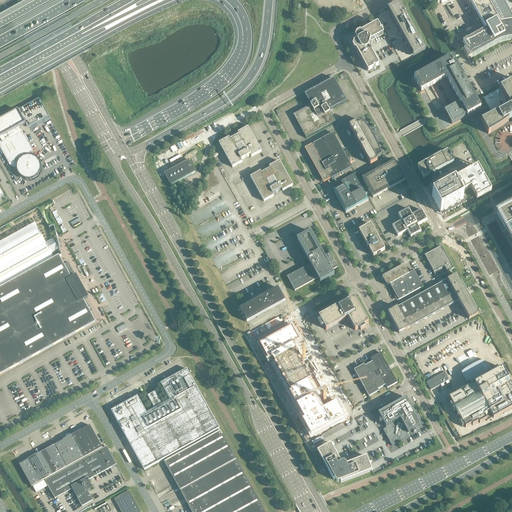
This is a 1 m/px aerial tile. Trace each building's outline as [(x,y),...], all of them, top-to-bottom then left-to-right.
[(491,7),(496,5),(493,0),(492,0),(488,2),(487,0),(435,0),(437,3),(441,2),(441,3),(442,4),(448,0),(467,0),(470,5),(472,4),(479,17),(486,30),(463,42),(466,49),(463,50),(468,59),(495,44),(497,43),(499,42),(501,41),(504,41),(505,40),(507,40),(508,40),(510,39),(511,39),(511,21),(511,22),(508,22),(503,23),(500,24),(491,7)] [(425,50),(399,4),(387,10),(396,26),(395,27),(398,32),(399,31),(413,57),(425,50)] [(370,49),(373,40),(383,35),(383,34),(382,31),(380,30),(381,29),(378,24),(377,23),(361,32),(359,32),(356,34),(356,35),(355,36),(358,40),(357,42),(353,44),(353,45),(367,71),(368,72),(373,69),(374,67),(375,68),(378,66),(379,65),(370,49)] [(480,108),(452,57),(414,79),(421,92),(446,78),(452,87),(449,89),(453,94),(455,93),(461,104),(458,105),(457,104),(444,111),(451,124),(465,117),(464,116),(466,114),(467,116),(480,108)] [(329,111),(346,102),(334,79),(304,95),(311,106),(293,115),(306,138),(335,122),(329,111)] [(511,81),(500,88),(503,93),(506,99),(510,105),(511,103),(511,81)] [(511,103),(510,105),(481,121),(488,134),(494,131),(496,130),(498,128),(500,127),(503,125),(505,123),(508,121),(508,119),(511,118),(511,120),(511,103)] [(33,119),(26,123),(24,119),(23,119),(18,110),(0,120),(0,149),(1,149),(9,164),(7,165),(17,183),(22,177),(25,179),(30,180),(34,178),(38,175),(40,171),(40,166),(41,166),(40,162),(39,163),(39,162),(36,159),(47,145),(33,119)] [(375,140),(374,139),(374,138),(373,138),(373,137),(373,136),(372,135),(371,134),(371,133),(370,132),(369,131),(369,130),(368,129),(367,128),(367,127),(366,126),(365,125),(364,124),(363,123),(363,122),(357,125),(356,123),(349,126),(370,165),(377,161),(376,159),(381,156),(381,154),(380,153),(380,152),(380,151),(379,150),(379,148),(378,147),(378,146),(377,145),(377,144),(376,143),(375,142),(375,140)] [(261,152),(248,127),(238,133),(239,135),(230,139),(229,138),(219,143),(232,168),(242,162),(241,160),(250,156),(251,157),(261,152)] [(352,167),(335,136),(333,133),(313,144),(314,145),(313,146),(312,146),(311,145),(305,149),(318,172),(318,173),(323,183),(330,179),(329,176),(330,175),(332,178),(352,167)] [(435,173),(454,162),(451,158),(452,158),(453,157),(453,156),(452,155),(451,155),(450,156),(448,151),(428,162),(424,164),(417,168),(424,179),(430,175),(431,176),(432,177),(433,177),(433,176),(434,176),(435,175),(435,174),(435,173)] [(171,186),(195,172),(188,160),(164,174),(171,186)] [(293,186),(279,161),(269,167),(270,169),(261,174),(260,172),(250,177),(264,202),(274,196),(273,194),(282,190),(283,191),(293,186)] [(405,180),(401,173),(400,174),(399,173),(399,172),(400,172),(400,171),(400,170),(399,170),(399,169),(398,169),(398,170),(397,168),(398,167),(394,161),(362,178),(367,187),(368,186),(369,188),(368,189),(373,198),(405,180)] [(451,187),(432,197),(440,213),(463,201),(459,194),(472,187),(478,198),(490,192),(478,169),(456,180),(449,182),(451,187)] [(365,195),(362,190),(364,189),(355,173),(341,181),(343,186),(333,191),(339,201),(340,200),(341,203),(340,204),(346,213),(368,201),(366,196),(364,196),(365,195)] [(495,220),(496,220),(511,250),(511,206),(493,216),(495,220)] [(417,226),(427,220),(421,210),(412,215),(408,209),(398,215),(402,221),(392,226),(398,236),(407,231),(411,237),(421,232),(419,229),(417,226)] [(79,218),(71,223),(73,227),(82,223),(79,218)] [(0,374),(95,322),(83,300),(87,298),(81,287),(75,276),(71,278),(63,264),(59,257),(59,256),(54,259),(53,258),(54,257),(52,254),(59,250),(53,239),(46,243),(35,223),(0,242),(0,374)] [(380,242),(378,239),(378,238),(370,224),(366,227),(365,226),(363,227),(364,228),(359,231),(367,245),(366,246),(368,249),(369,248),(369,249),(373,256),(378,254),(378,255),(381,254),(380,253),(385,250),(380,242)] [(338,268),(330,253),(330,254),(324,257),(310,233),(311,232),(297,240),(311,265),(287,277),(295,291),(318,278),(320,281),(333,273),(331,271),(337,267),(338,268)] [(454,269),(441,247),(430,253),(424,256),(427,261),(433,272),(437,278),(454,269)] [(423,287),(414,271),(409,274),(404,265),(382,277),(385,282),(384,283),(385,284),(386,284),(387,286),(390,285),(399,300),(423,287)] [(478,314),(456,275),(447,280),(458,301),(469,320),(478,314)] [(458,301),(447,280),(438,285),(450,305),(458,301)] [(450,305),(438,285),(430,289),(441,310),(450,305)] [(247,323),(285,301),(278,288),(239,309),(247,323)] [(441,310),(430,289),(421,294),(433,315),(441,310)] [(433,315),(421,294),(413,299),(425,319),(433,315)] [(368,323),(354,297),(346,302),(345,300),(339,304),(339,305),(319,317),(321,321),(319,322),(322,327),(324,326),(326,330),(345,319),(347,322),(350,321),(355,330),(359,328),(361,330),(365,327),(364,325),(368,323)] [(425,319),(413,299),(405,303),(416,324),(425,319)] [(416,324),(405,303),(396,308),(408,329),(416,324)] [(408,329),(396,308),(388,313),(399,333),(408,329)] [(125,324),(116,329),(118,333),(127,328),(125,324)] [(292,327),(260,345),(286,393),(288,392),(301,415),(299,416),(311,437),(346,418),(344,415),(336,402),(323,409),(321,405),(323,403),(321,399),(318,400),(308,381),(311,379),(304,366),(309,363),(316,376),(315,377),(326,398),(332,394),(321,373),(322,373),(303,339),(300,341),(292,327)] [(389,364),(395,362),(390,351),(384,353),(389,364)] [(383,354),(338,378),(355,408),(361,404),(365,411),(384,400),(380,394),(399,383),(383,354)] [(511,385),(502,368),(482,379),(480,377),(480,376),(481,376),(482,375),(483,375),(484,374),(485,373),(486,373),(487,372),(487,371),(488,371),(488,370),(488,369),(487,369),(487,368),(487,367),(486,366),(486,365),(485,364),(484,363),(484,362),(483,361),(482,361),(481,361),(480,362),(479,362),(478,362),(477,363),(476,363),(475,364),(474,364),(473,364),(473,365),(472,365),(471,366),(470,366),(469,367),(468,367),(467,368),(466,369),(465,370),(464,370),(464,371),(463,371),(462,372),(461,372),(462,373),(462,374),(462,375),(463,376),(463,377),(464,378),(464,379),(465,380),(466,381),(466,382),(467,383),(470,381),(470,382),(471,384),(449,397),(452,403),(449,404),(454,412),(454,411),(456,410),(458,413),(457,416),(459,417),(461,420),(459,421),(458,420),(462,427),(464,426),(465,427),(472,424),(473,425),(479,422),(480,423),(486,420),(487,421),(493,418),(511,407),(511,385)] [(219,428),(192,378),(187,369),(186,369),(160,384),(170,400),(162,405),(155,392),(147,396),(154,409),(146,413),(137,396),(112,411),(111,411),(144,470),(219,429),(219,428)] [(434,384),(447,377),(445,372),(426,382),(431,390),(435,387),(434,384)] [(421,425),(410,404),(407,405),(405,401),(401,403),(400,401),(378,413),(385,426),(382,428),(392,446),(410,436),(408,433),(421,426),(421,425)] [(370,427),(364,416),(357,420),(361,426),(364,424),(367,429),(370,427)] [(102,448),(90,426),(81,430),(72,435),(73,435),(85,457),(102,448)] [(265,511),(220,430),(164,462),(184,498),(191,511),(265,511)] [(85,457),(73,435),(72,435),(63,440),(55,445),(67,467),(85,457)] [(345,463),(343,462),(341,463),(331,443),(325,446),(325,445),(325,444),(324,444),(323,444),(323,445),(323,446),(323,447),(324,447),(317,451),(333,480),(335,479),(336,481),(339,482),(340,481),(341,483),(372,471),(369,463),(370,463),(371,463),(371,462),(371,461),(370,461),(369,461),(369,462),(366,456),(346,464),(345,463)] [(67,467),(55,445),(37,455),(49,477),(67,467)] [(88,480),(116,465),(109,450),(107,447),(45,481),(55,499),(72,489),(82,506),(93,500),(88,491),(93,488),(88,480)] [(49,477),(37,455),(37,454),(28,459),(28,460),(19,465),(32,487),(49,477)] [(140,511),(129,491),(114,499),(115,499),(121,511),(140,511)]
